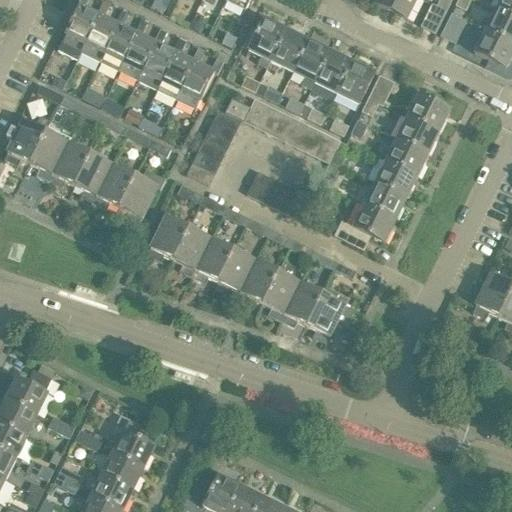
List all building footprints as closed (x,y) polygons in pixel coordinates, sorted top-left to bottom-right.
[(77,64),(80,57),(99,19),(96,17),(84,11),(89,0),(81,0),(77,8),(79,10),(61,47),(57,55),(77,64)] [(226,0),(225,3),(244,13),(250,0),(226,0)] [(406,23),(417,1),(416,0),(378,0),(375,8),(406,23)] [(446,15),(452,2),(447,0),(440,0),(436,10),(446,15)] [(465,14),(471,0),(470,0),(459,0),(455,9),(465,14)] [(511,19),(511,0),(501,0),(496,12),(511,19)] [(118,28),(115,27),(103,20),(109,7),(102,4),(96,17),(99,19),(80,57),(99,66),(118,28)] [(446,15),(436,10),(431,7),(420,30),(435,37),(446,15)] [(511,47),(511,19),(496,12),(485,34),(511,47)] [(137,37),(134,36),(122,30),(128,17),(121,13),(115,27),(118,28),(99,66),(118,75),(137,37)] [(454,47),(465,24),(451,17),(440,40),(454,47)] [(204,26),(193,20),(188,29),(199,35),(204,26)] [(270,65),(286,33),(263,22),(247,53),(260,59),(256,68),(266,73),(270,64),(270,65)] [(137,85),(156,47),(153,45),(141,39),(147,26),(140,23),(134,36),(137,37),(118,75),(137,85)] [(156,94),(175,56),(172,55),(160,49),(166,36),(159,32),(153,45),(156,47),(137,85),(156,94)] [(292,75),(308,44),(286,33),(270,65),(292,75)] [(505,72),(511,58),(511,47),(485,34),(474,57),(505,72)] [(225,36),(220,45),(232,51),(236,42),(225,36)] [(175,104),(194,66),(191,64),(179,58),(185,45),(179,42),(172,55),(175,56),(156,94),(175,104)] [(314,86),(329,55),(308,44),(292,75),(304,82),(300,90),(310,95),(314,86)] [(210,74),(198,68),(204,54),(198,51),(191,64),(194,66),(175,104),(195,114),(214,76),(217,77),(223,64),(217,60),(210,74)] [(336,97),(351,66),(329,55),(314,86),(336,97)] [(358,108),(373,77),(351,66),(336,97),(358,108)] [(54,79),(50,87),(62,93),(66,84),(54,79)] [(254,96),(259,86),(246,80),(241,89),(254,96)] [(382,109),(393,87),(379,80),(368,102),(378,107),(382,109)] [(58,108),(62,100),(40,89),(36,97),(58,108)] [(276,107),(281,97),(267,91),(263,100),(276,107)] [(94,95),(89,106),(100,112),(105,101),(94,95)] [(438,137),(449,114),(418,98),(407,121),(438,137)] [(81,119),(85,111),(62,100),(58,108),(81,119)] [(298,118),(302,108),(289,102),(285,111),(298,118)] [(371,120),(378,107),(368,102),(362,115),(371,120)] [(250,112),(249,112),(231,103),(224,116),(240,124),(243,126),(250,112)] [(253,131),(265,108),(254,103),(249,112),(250,112),(243,126),(253,131)] [(264,136),(275,113),(265,108),(253,131),(264,136)] [(103,130),(107,122),(85,111),(81,119),(103,130)] [(143,118),(130,112),(125,122),(138,128),(143,118)] [(320,129),(324,119),(311,112),(306,122),(320,129)] [(240,124),(224,116),(218,113),(213,123),(235,135),(240,124)] [(275,141),(286,119),(275,113),(264,136),(275,141)] [(286,147),(297,124),(286,119),(275,141),(286,147)] [(7,157),(4,163),(17,170),(20,164),(29,168),(45,136),(48,130),(50,126),(39,120),(34,131),(22,125),(6,157),(7,157)] [(427,158),(438,137),(407,121),(396,143),(427,158)] [(125,141),(129,133),(107,122),(103,130),(125,141)] [(230,146),(235,135),(213,123),(207,134),(230,146)] [(361,143),(368,128),(357,123),(350,137),(361,143)] [(297,152),(308,129),(297,124),(286,147),(297,152)] [(342,140),(347,130),(334,124),(329,133),(342,140)] [(161,132),(149,126),(145,134),(157,140),(161,132)] [(307,157),(318,135),(308,129),(297,152),(307,157)] [(45,136),(29,168),(45,176),(42,182),(48,185),(67,147),(70,141),(48,130),(45,136)] [(148,152),(152,144),(129,133),(125,141),(148,152)] [(225,156),(230,146),(207,134),(202,145),(225,156)] [(318,163),(329,140),(318,135),(307,157),(318,163)] [(329,165),(336,152),(339,145),(329,140),(318,163),(328,168),(329,165)] [(417,180),(427,158),(396,143),(385,165),(417,180)] [(166,161),(170,153),(152,144),(148,152),(166,161)] [(219,167),(225,156),(202,145),(197,155),(219,167)] [(67,147),(48,185),(55,189),(58,183),(73,190),(89,158),(67,147)] [(339,170),(346,157),(336,152),(329,165),(339,170)] [(214,178),(219,167),(197,155),(191,166),(214,178)] [(89,158),(73,190),(89,198),(86,204),(93,207),(112,169),(89,158)] [(333,183),(339,170),(329,165),(328,168),(323,178),(333,183)] [(405,203),(417,180),(385,165),(374,187),(405,203)] [(208,189),(214,178),(191,166),(186,178),(208,189)] [(112,169),(93,207),(100,211),(103,205),(118,212),(134,180),(112,169)] [(134,180),(118,212),(134,220),(131,226),(137,229),(140,223),(141,223),(156,192),(160,194),(165,184),(145,174),(141,183),(134,180)] [(256,204),(268,181),(257,176),(246,198),(256,204)] [(267,209),(278,186),(268,181),(256,204),(267,209)] [(278,214),(289,192),(278,186),(267,209),(278,214)] [(395,224),(405,203),(374,187),(363,208),(395,224)] [(200,208),(204,200),(180,188),(176,196),(200,208)] [(289,220),(300,197),(289,192),(278,214),(289,220)] [(299,225),(311,203),(300,197),(289,220),(299,225)] [(222,219),(226,211),(204,200),(200,208),(222,219)] [(384,247),(395,224),(363,208),(352,231),(341,225),(334,240),(362,254),(369,240),(384,247)] [(245,230),(249,222),(226,211),(222,219),(245,230)] [(173,264),(189,232),(165,220),(150,252),(150,253),(147,259),(154,262),(157,256),(173,264)] [(267,241),(271,232),(249,222),(245,230),(267,241)] [(192,281),(211,243),(189,232),(173,264),(188,271),(185,278),(192,281)] [(289,252),(293,243),(271,232),(267,241),(289,252)] [(217,286),(233,253),(211,243),(192,281),(198,284),(201,278),(217,286)] [(312,263),(316,254),(293,243),(289,252),(312,263)] [(233,253),(217,286),(226,290),(223,296),(229,299),(236,303),(255,264),(242,258),(244,252),(236,248),(233,253)] [(334,274),(338,265),(316,254),(312,263),(334,274)] [(261,307),(277,275),(255,264),(236,303),(243,306),(246,300),(261,307)] [(352,283),(356,274),(338,265),(334,274),(352,283)] [(281,325),(300,286),(277,275),(261,307),(277,315),(274,321),(281,325)] [(497,321),(511,292),(511,288),(491,278),(475,310),(476,310),(473,316),(479,320),(482,313),(497,321)] [(322,297),(300,286),(281,325),(287,328),(290,322),(306,329),(322,297)] [(345,332),(354,313),(335,304),(338,298),(324,291),(322,297),(306,329),(322,337),(319,343),(327,347),(336,330),(341,332),(342,330),(345,332)] [(511,335),(511,292),(497,321),(511,328),(511,331),(510,335),(511,335)] [(45,395),(51,382),(33,374),(27,386),(16,381),(5,403),(37,418),(48,396),(45,395)] [(0,427),(26,440),(37,418),(5,403),(0,413),(0,427)] [(144,471),(155,449),(136,440),(141,430),(120,419),(114,430),(122,434),(112,455),(144,471)] [(58,437),(64,425),(52,420),(47,431),(58,437)] [(69,442),(74,430),(64,425),(58,437),(69,442)] [(0,453),(16,461),(26,440),(0,427),(0,453)] [(86,450),(91,439),(80,433),(74,444),(86,450)] [(95,454),(101,443),(91,439),(86,450),(95,454)] [(0,480),(5,483),(16,461),(0,453),(0,480)] [(133,493),(144,471),(112,455),(101,477),(133,493)] [(37,479),(42,468),(31,463),(26,474),(37,479)] [(48,485),(53,473),(42,468),(37,479),(48,485)] [(64,493),(70,482),(59,476),(53,488),(64,493)] [(118,511),(123,511),(133,493),(101,477),(91,498),(118,511)] [(205,511),(227,511),(239,489),(218,478),(202,510),(205,511)] [(74,498),(79,486),(70,482),(64,493),(74,498)] [(255,511),(261,500),(239,489),(227,511),(255,511)] [(33,511),(39,500),(29,495),(23,507),(33,511)] [(118,511),(91,498),(83,511),(118,511)] [(281,511),(282,510),(261,500),(255,511),(281,511)]
